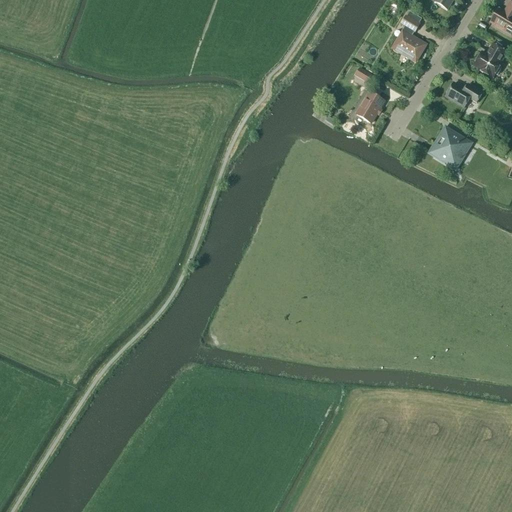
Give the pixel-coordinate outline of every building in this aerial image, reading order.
[(447,11),(453,0),(435,0),(434,3),(447,11)] [(511,2),(504,13),(498,10),(490,24),(510,36),(511,32),(511,2)] [(415,33),(419,26),(418,25),(421,20),(408,13),(401,25),(406,28),(396,44),(394,45),(393,47),(393,49),(394,51),(396,53),(398,53),(415,63),(425,47),(410,37),(414,32),(415,33)] [(493,79),(501,65),(500,65),(506,54),(495,47),(488,58),(481,53),(480,55),(479,56),(477,59),(477,61),(473,67),(478,70),(478,71),(491,79),(492,78),(493,79)] [(374,78),(360,70),(356,76),(370,85),(374,78)] [(476,104),(482,94),(470,87),(467,93),(453,85),(446,98),(464,109),(469,100),(476,104)] [(365,102),(363,102),(361,106),(361,108),(356,116),(371,124),(384,103),(370,94),(365,102)] [(322,115),(327,118),(329,120),(330,118),(334,113),(327,108),(322,115)] [(430,155),(455,170),(471,145),(445,129),(430,155)]
